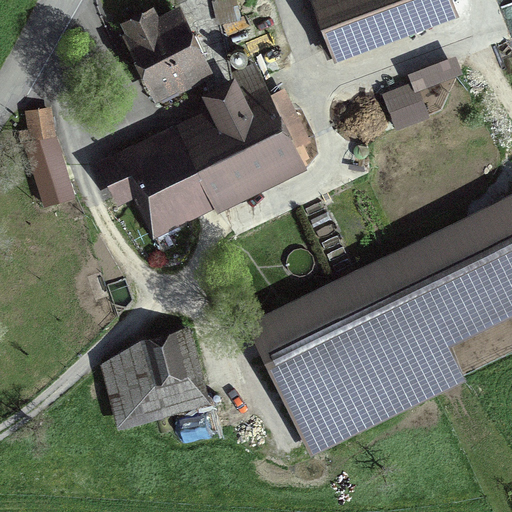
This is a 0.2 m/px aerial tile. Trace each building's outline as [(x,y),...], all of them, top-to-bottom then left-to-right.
[(215,17),(185,32),(188,39),(187,40),(201,68),(207,98),(219,122),(162,151),(157,142),(102,169),(115,197),(128,190),(157,249),(159,247),(151,230),(184,214),(181,207),(292,153),(288,146),(303,138),(281,93),(266,100),(249,66),(229,76),(216,22),(237,17),(232,0),(219,0),(211,2),(215,17)] [(313,0),(334,57),(452,13),(446,0),(313,0)] [(187,40),(188,39),(185,32),(177,17),(156,27),(148,12),(133,19),(141,35),(131,40),(156,92),(201,68),(187,40)] [(382,96),(395,129),(426,117),(413,84),(382,96)] [(30,137),(51,134),(47,111),(27,115),(30,137)] [(511,202),(256,322),(311,441),(456,374),(437,334),(511,299),(511,202)] [(147,340),(106,363),(122,420),(203,399),(185,330),(147,340)]
